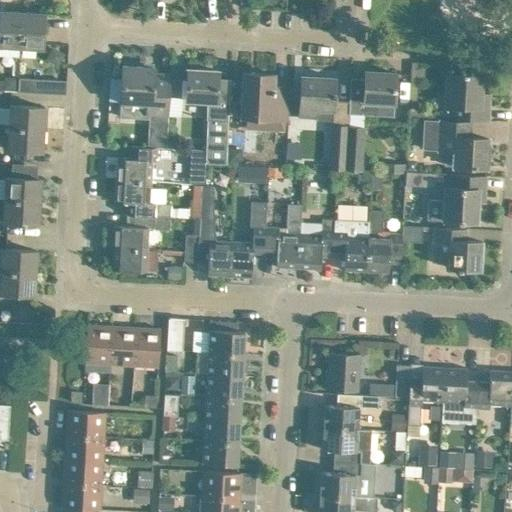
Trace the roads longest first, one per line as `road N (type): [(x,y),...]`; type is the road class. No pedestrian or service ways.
road 1 (residential): [(292,303),(81,296),(67,260),(84,27)]
road 2 (residential): [(84,27),(353,40),(355,0)]
road 3 (residential): [(292,303),(511,311)]
road 4 (residential): [(280,511),(292,303)]
road 5 (residential): [(49,407),(43,492),(8,490)]
